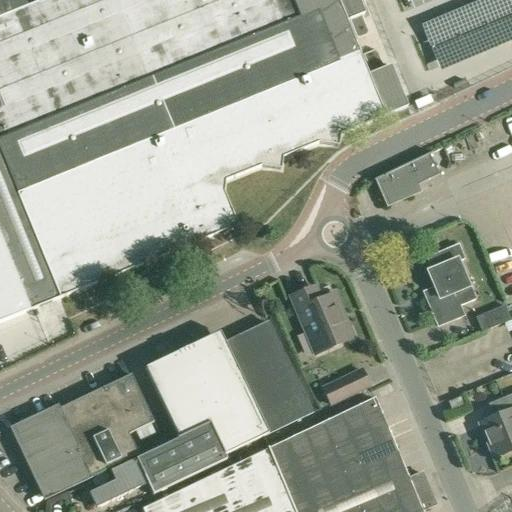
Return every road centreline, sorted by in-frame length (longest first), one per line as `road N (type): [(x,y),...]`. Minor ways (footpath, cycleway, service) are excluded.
road 1 (unclassified): [(0,393),(333,236)]
road 2 (unclassified): [(333,236),(357,254),(465,511)]
road 3 (unclassified): [(511,90),(350,169),(333,236)]
